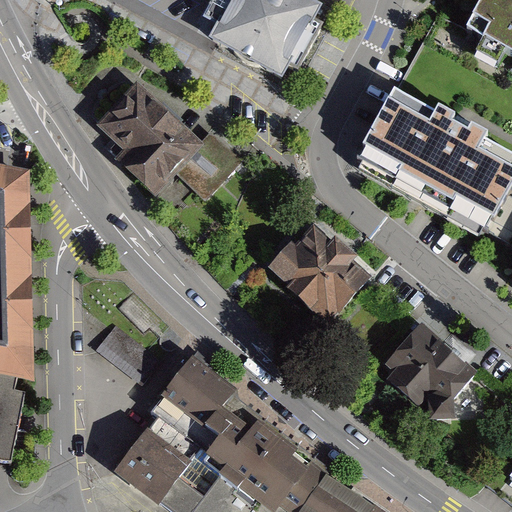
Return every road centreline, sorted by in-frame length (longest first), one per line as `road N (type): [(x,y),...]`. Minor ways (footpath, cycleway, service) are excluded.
road 1 (primary): [(444,511),(285,388),(108,207)]
road 2 (residential): [(108,207),(61,252),(57,511)]
road 3 (residential): [(511,340),(368,223),(316,127)]
road 4 (residential): [(97,0),(316,127)]
road 5 (primary): [(108,207),(39,116),(0,37)]
road 6 (unclassified): [(316,127),(387,0)]
